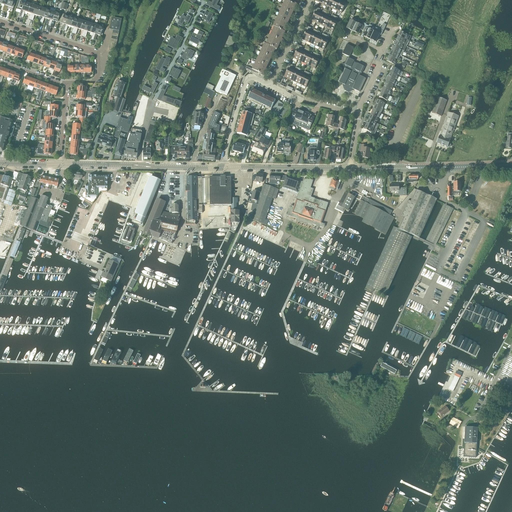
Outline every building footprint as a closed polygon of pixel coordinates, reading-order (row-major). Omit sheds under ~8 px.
[(12,7),(14,7),(15,0),(8,0),(5,11),(7,12),(8,7),(11,7),(12,7)] [(217,6),(219,0),(218,0),(214,0),(212,4),(209,2),(207,5),(219,11),(221,8),(217,6)] [(293,9),(296,3),(292,2),(292,1),(290,0),(285,0),(283,4),(293,9)] [(333,9),(337,1),(335,0),(331,0),(328,7),(333,9)] [(337,11),(341,3),(337,1),(333,9),(337,11)] [(28,13),(31,5),(26,3),(21,17),(23,17),(25,12),(28,13)] [(341,13),(345,5),(341,3),(337,11),(341,13)] [(291,13),(293,9),(283,4),(281,8),(291,13)] [(38,16),(40,8),(36,6),(31,20),(33,20),(35,15),(38,16)] [(289,17),(291,13),(281,8),(279,13),(289,17)] [(47,19),(50,11),(45,9),(41,23),(43,24),(44,18),(47,19)] [(206,11),(202,19),(205,21),(209,23),(213,15),(209,13),(206,11)] [(57,22),(60,14),(55,12),(51,26),(52,27),(54,21),(57,22)] [(316,23),(320,14),(315,12),(311,21),(316,23)] [(287,22),(289,17),(279,13),(277,17),(287,22)] [(320,25),(324,16),(320,14),(316,23),(320,25)] [(186,18),(182,16),(178,25),(182,27),(184,22),(188,24),(192,17),(188,15),(186,18)] [(324,27),(328,18),(324,16),(320,25),(324,27)] [(71,27),(74,18),(69,17),(64,31),(66,31),(68,26),(71,27)] [(119,31),(122,19),(112,17),(109,29),(119,31)] [(285,26),(287,22),(277,17),(275,22),(285,26)] [(329,29),(333,21),(328,18),(324,27),(329,29)] [(81,30),(83,22),(79,20),(74,34),(76,34),(78,29),(81,30)] [(363,31),(366,25),(366,24),(357,20),(356,23),(352,31),(358,34),(360,30),(363,31)] [(333,31),(337,22),(333,21),(329,29),(333,31)] [(352,31),(356,23),(350,21),(347,29),(352,31)] [(284,31),(283,31),(285,26),(275,22),(273,26),(274,27),(284,31)] [(90,33),(93,25),(88,23),(84,37),(86,37),(88,32),(90,33)] [(375,28),(369,25),(368,26),(366,25),(363,31),(366,32),(364,37),(370,39),(375,28)] [(100,36),(103,28),(98,26),(93,40),(95,40),(97,35),(100,36)] [(274,27),(272,31),(273,32),(273,33),(273,34),(280,37),(281,37),(281,35),(282,36),(284,31),(274,27)] [(381,35),(383,31),(375,28),(370,39),(375,42),(379,34),(381,35)] [(280,37),(273,34),(273,33),(273,32),(272,31),(269,39),(269,40),(270,39),(271,39),(277,42),(278,43),(277,44),(278,44),(282,36),(281,35),(281,37),(280,37)] [(306,41),(311,33),(306,31),(302,39),(306,41)] [(408,41),(411,36),(400,32),(398,36),(406,40),(408,41)] [(191,37),(189,41),(198,45),(200,41),(202,37),(197,35),(193,33),(191,37)] [(311,44),(315,35),(311,33),(306,41),(311,44)] [(315,46),(319,37),(315,35),(311,44),(315,46)] [(182,38),(178,36),(176,40),(172,38),(170,41),(170,42),(168,45),(172,47),(176,49),(182,38)] [(232,49),(236,39),(230,36),(225,47),(232,49)] [(406,46),(408,41),(406,40),(398,36),(395,42),(406,46)] [(320,48),(324,39),(319,37),(315,46),(320,48)] [(277,42),(271,39),(270,39),(269,40),(269,39),(269,40),(266,44),(276,49),(278,44),(277,44),(278,43),(277,42)] [(324,39),(320,48),(324,50),(328,41),(324,39)] [(404,51),(406,46),(395,42),(393,46),(404,51)] [(276,49),(266,44),(265,43),(263,47),(272,52),(274,48),(276,49)] [(349,57),(354,48),(347,44),(342,54),(349,57)] [(11,54),(14,47),(8,45),(5,52),(11,54)] [(402,56),(404,51),(393,46),(391,51),(399,55),(402,56)] [(270,56),(272,52),(263,47),(261,52),(270,56)] [(183,56),(182,58),(187,60),(188,57),(191,59),(195,51),(190,49),(190,50),(187,48),(185,52),(184,52),(182,56),(183,56)] [(298,60),(302,52),(297,50),(293,58),(298,60)] [(400,61),(401,59),(398,58),(399,55),(391,51),(389,56),(397,60),(400,61)] [(27,60),(32,62),(35,55),(35,53),(32,52),(32,54),(29,53),(27,60)] [(268,61),(270,56),(261,52),(259,56),(268,61)] [(302,63),(306,54),(302,52),(298,60),(302,63)] [(307,65),(311,56),(306,54),(302,63),(307,65)] [(38,64),(40,57),(35,55),(32,62),(38,64)] [(49,68),(51,61),(52,58),(47,56),(46,59),(43,66),(49,68)] [(266,65),(268,61),(259,56),(257,60),(266,65)] [(311,67),(315,58),(311,56),(307,65),(311,67)] [(394,65),(397,60),(389,56),(386,61),(394,65)] [(43,66),(46,59),(40,57),(38,64),(43,66)] [(171,59),(167,57),(166,60),(162,58),(158,67),(162,68),(160,71),(163,73),(165,70),(163,68),(164,66),(166,67),(171,59)] [(315,69),(319,60),(315,58),(311,67),(315,69)] [(362,73),(365,67),(354,62),(354,61),(347,58),(344,65),(345,65),(343,68),(344,69),(338,82),(344,85),(344,86),(344,88),(344,89),(344,91),(348,93),(350,92),(351,91),(353,90),(353,89),(359,92),(366,79),(359,76),(361,72),(362,73)] [(264,69),(266,65),(257,60),(255,65),(264,69)] [(54,70),(57,63),(51,61),(49,68),(54,70)] [(60,72),(63,63),(57,61),(57,63),(54,70),(60,72)] [(261,75),(264,69),(255,65),(252,69),(247,67),(246,69),(257,74),(257,73),(261,75)] [(173,68),(169,76),(173,77),(173,78),(177,79),(181,71),(177,69),(177,70),(173,68)] [(398,76),(401,71),(393,68),(391,73),(398,76)] [(7,78),(9,71),(4,69),(0,78),(0,83),(1,84),(3,76),(7,78)] [(289,79),(293,71),(288,69),(284,77),(289,79)] [(293,81),(297,73),(293,71),(289,79),(293,81)] [(18,82),(20,75),(15,73),(12,80),(12,82),(10,85),(9,87),(11,88),(13,84),(14,84),(15,81),(18,82)] [(297,83),(301,75),(297,73),(293,81),(297,83)] [(396,81),(398,76),(391,73),(388,78),(396,81)] [(221,93),(222,93),(223,93),(223,94),(227,95),(236,76),(235,76),(232,74),(232,75),(231,74),(230,74),(229,75),(228,77),(227,77),(226,77),(224,76),(223,76),(222,76),(222,77),(216,90),(216,91),(221,93)] [(302,85),(306,77),(301,75),(297,83),(302,85)] [(306,87),(310,79),(306,77),(302,85),(306,87)] [(394,86),(396,81),(388,78),(386,83),(394,86)] [(34,88),(37,81),(31,79),(28,85),(28,88),(26,91),(28,92),(30,86),(34,88)] [(119,83),(118,82),(113,96),(116,98),(112,110),(118,112),(123,99),(120,98),(125,84),(120,83),(121,82),(120,82),(119,83)] [(45,91),(47,84),(42,83),(39,89),(39,92),(37,95),(38,95),(36,100),(39,101),(42,92),(41,91),(42,90),(45,91)] [(153,94),(158,84),(154,83),(151,90),(147,88),(148,88),(146,87),(144,86),(142,90),(149,93),(150,92),(153,94)] [(391,91),(394,86),(386,83),(384,88),(391,91)] [(50,93),(53,86),(47,84),(45,91),(47,92),(47,94),(48,95),(46,98),(48,99),(49,97),(50,93)] [(79,87),(78,93),(96,94),(96,89),(92,89),(92,92),(86,91),(86,88),(87,88),(88,84),(84,84),(84,87),(79,87)] [(53,94),(56,95),(58,89),(53,86),(50,93),(53,94)] [(389,96),(391,91),(384,88),(381,92),(389,96)] [(247,99),(252,101),(257,91),(252,89),(247,99)] [(251,102),(256,104),(261,94),(257,91),(252,101),(251,102)] [(387,101),(389,96),(381,92),(379,97),(387,101)] [(266,96),(261,94),(256,104),(261,107),(262,104),(266,96)] [(164,96),(161,101),(166,103),(166,102),(180,107),(182,102),(176,100),(175,100),(164,96)] [(270,98),(266,96),(262,104),(266,107),(270,98)] [(221,98),(215,112),(221,114),(223,115),(226,106),(228,107),(228,108),(231,102),(232,99),(229,97),(228,101),(221,98)] [(441,117),(447,101),(438,97),(435,107),(432,113),(441,117)] [(271,110),(275,100),(270,98),(266,107),(266,108),(271,110)] [(383,109),(385,104),(386,104),(378,100),(375,105),(383,109)] [(57,112),(58,106),(51,105),(51,102),(46,101),(45,105),(51,105),(50,111),(57,112)] [(276,116),(284,106),(279,101),(270,112),(276,116)] [(91,105),(92,103),(80,102),(80,105),(77,105),(76,111),(84,112),(85,106),(91,106),(91,105)] [(381,114),(383,109),(375,105),(373,110),(381,114)] [(293,114),(290,120),(300,124),(305,112),(304,111),(301,110),(298,109),(298,110),(295,109),(293,114)] [(379,119),(381,114),(373,110),(371,115),(379,119)] [(50,111),(46,111),(45,117),(44,120),(50,120),(51,117),(57,118),(57,112),(50,111)] [(85,121),(86,118),(85,118),(85,115),(84,115),(84,112),(76,111),(76,117),(80,117),(80,120),(85,121)] [(208,130),(208,131),(215,132),(221,133),(221,132),(222,126),(219,125),(218,124),(220,121),(223,115),(221,114),(215,112),(213,117),(209,125),(208,130)] [(243,112),(241,117),(253,120),(254,115),(243,112)] [(305,112),(300,124),(305,126),(304,129),(309,131),(312,122),(314,117),(311,116),(311,115),(308,114),(309,113),(305,112)] [(450,140),(459,116),(449,112),(440,136),(450,140)] [(203,118),(204,119),(204,113),(198,113),(198,115),(193,114),(192,125),(202,127),(203,118)] [(114,137),(120,139),(115,154),(121,156),(124,145),(125,142),(134,115),(131,114),(128,121),(120,118),(114,137)] [(335,129),(337,123),(334,122),(335,117),(329,115),(326,126),(332,127),(332,129),(335,129)] [(377,123),(379,119),(371,115),(369,120),(377,123)] [(0,151),(2,152),(5,140),(6,141),(12,121),(0,117),(0,151)] [(241,117),(240,123),(250,126),(251,126),(253,120),(241,117)] [(345,130),(347,120),(341,118),(340,124),(337,123),(335,129),(338,130),(339,129),(345,130)] [(46,130),(54,131),(54,125),(53,125),(50,124),(50,121),(50,120),(44,120),(44,121),(43,121),(43,122),(44,122),(44,124),(43,127),(46,128),(46,130)] [(85,125),(85,121),(80,120),(79,124),(73,124),(72,130),(80,131),(80,125),(85,125)] [(374,128),(377,123),(369,120),(366,125),(374,128)] [(149,143),(156,122),(152,121),(145,142),(149,143)] [(240,123),(238,128),(249,131),(250,126),(240,123)] [(372,133),(374,128),(366,125),(364,130),(372,133)] [(259,140),(257,143),(267,147),(268,148),(269,146),(271,141),(263,137),(267,130),(261,127),(255,138),(259,140)] [(137,158),(139,143),(140,143),(142,132),(141,131),(136,130),(136,128),(132,128),(132,129),(131,129),(131,131),(130,131),(127,141),(127,143),(125,142),(124,145),(126,145),(124,156),(137,158)] [(247,136),(249,131),(238,128),(237,133),(247,136)] [(204,140),(203,150),(205,150),(205,152),(210,153),(210,152),(212,152),(212,150),(214,141),(215,132),(208,131),(207,140),(204,140)] [(100,136),(98,143),(110,148),(111,146),(115,147),(116,140),(113,139),(112,140),(100,136)] [(449,147),(450,147),(451,147),(451,146),(451,145),(450,144),(449,144),(450,140),(440,136),(437,143),(448,147),(449,147)] [(169,148),(169,137),(164,137),(164,138),(160,138),(160,142),(157,142),(157,150),(163,150),(163,148),(169,148)] [(289,154),(291,154),(291,150),(292,148),(291,148),(291,145),(290,144),(290,143),(292,143),(292,140),(284,139),(284,142),(284,154),(285,154),(285,155),(289,155),(289,154)] [(267,147),(257,143),(256,142),(253,149),(263,154),(265,150),(267,147)] [(248,151),(250,145),(246,144),(245,146),(234,143),(232,151),(244,154),(245,150),(248,151)] [(308,151),(308,160),(316,160),(316,155),(319,155),(320,152),(322,144),(319,144),(318,143),(317,148),(308,148),(308,151)] [(183,147),(183,144),(177,144),(177,146),(171,146),(171,153),(176,153),(175,157),(182,157),(183,147)] [(193,152),(193,144),(186,144),(186,147),(183,147),(182,157),(189,158),(189,152),(193,152)] [(334,152),(335,146),(332,145),(332,148),(326,147),(324,159),(330,160),(331,152),(334,152)] [(369,158),(371,149),(365,148),(365,145),(362,145),(361,151),(364,152),(363,157),(369,158)] [(343,160),(345,149),(338,148),(338,146),(335,146),(334,152),(338,153),(337,158),(343,160)] [(205,152),(204,158),(215,160),(216,150),(212,150),(212,152),(210,152),(210,153),(205,152)] [(80,178),(81,178),(82,174),(80,173),(74,172),(73,180),(78,181),(77,183),(78,183),(75,190),(79,191),(82,183),(80,182),(80,178)] [(21,193),(25,194),(26,191),(31,177),(23,174),(23,175),(19,173),(15,182),(19,184),(18,188),(21,190),(20,192),(21,193)] [(3,176),(0,175),(0,198),(4,200),(8,189),(12,178),(3,176)] [(270,175),(270,184),(276,184),(277,180),(285,181),(287,176),(283,176),(280,176),(280,175),(270,175)] [(51,185),(54,186),(54,188),(57,189),(57,187),(59,180),(41,176),(41,178),(37,177),(33,189),(31,195),(36,198),(40,187),(41,183),(43,184),(43,186),(45,186),(46,184),(49,185),(48,187),(51,187),(51,185)] [(106,193),(107,176),(88,176),(88,185),(85,185),(85,188),(81,188),(77,195),(80,197),(91,205),(99,192),(106,193)] [(285,181),(283,188),(299,193),(294,206),(291,205),(287,215),(297,219),(297,220),(312,225),(312,224),(324,228),(325,224),(321,223),(326,210),(328,204),(328,203),(326,202),(320,200),(319,204),(314,203),(315,198),(309,196),(310,195),(307,194),(308,191),(310,192),(313,180),(310,179),(304,179),(303,181),(287,176),(285,181)] [(151,177),(133,219),(143,223),(160,180),(151,177)] [(187,187),(197,187),(197,177),(187,177),(187,187)] [(210,205),(231,205),(231,177),(210,177),(210,205)] [(336,188),(338,181),(334,180),(330,189),(332,190),(333,187),(336,188)] [(451,187),(447,187),(447,196),(448,196),(451,196),(451,194),(454,194),(461,193),(461,191),(460,183),(460,182),(457,182),(457,183),(454,183),(454,187),(451,187)] [(399,188),(399,184),(390,184),(390,191),(398,191),(398,196),(406,196),(406,188),(399,188)] [(268,221),(265,220),(272,198),(275,199),(279,190),(264,185),(261,193),(260,193),(262,194),(256,211),(254,218),(253,221),(266,225),(268,221)] [(197,187),(187,187),(186,187),(186,192),(187,192),(187,212),(188,212),(188,214),(186,214),(186,224),(196,225),(196,221),(197,220),(197,221),(198,221),(197,187)] [(4,200),(3,203),(11,206),(16,192),(8,189),(4,200)] [(404,217),(399,229),(410,234),(419,238),(436,201),(437,199),(416,190),(411,201),(408,200),(401,216),(404,217)] [(254,211),(256,211),(262,194),(260,193),(253,191),(251,203),(253,203),(251,210),(254,211)] [(364,219),(371,205),(356,197),(355,197),(345,192),(343,191),(338,202),(334,209),(340,212),(342,207),(345,209),(345,210),(347,211),(349,211),(364,219)] [(24,202),(27,195),(25,194),(21,193),(18,200),(24,202)] [(39,200),(30,197),(19,225),(36,231),(41,220),(46,222),(48,217),(52,218),(55,212),(51,210),(52,207),(46,205),(49,198),(41,195),(39,200)] [(179,218),(179,216),(175,215),(161,212),(165,203),(157,200),(144,233),(172,244),(176,234),(176,231),(177,231),(180,219),(179,218)] [(443,204),(426,240),(435,245),(436,245),(453,209),(443,204)] [(364,219),(362,222),(381,232),(382,233),(385,234),(394,218),(371,205),(364,219)] [(240,224),(240,211),(231,211),(231,224),(240,224)] [(130,243),(131,240),(135,230),(128,227),(123,240),(130,243)] [(20,243),(25,231),(21,229),(17,241),(20,243)] [(10,257),(14,259),(20,243),(16,242),(10,257)] [(13,260),(9,258),(2,277),(6,278),(13,260)] [(178,266),(157,258),(155,262),(176,271),(178,266)] [(111,281),(119,264),(111,260),(106,269),(108,270),(107,273),(104,272),(101,276),(111,281)] [(136,281),(132,279),(127,290),(131,292),(136,281)] [(128,298),(124,296),(118,309),(122,311),(128,298)] [(110,334),(106,333),(101,345),(104,347),(110,334)] [(103,350),(99,348),(93,362),(97,364),(103,350)] [(112,351),(108,349),(102,361),(106,363),(112,351)] [(122,352),(117,350),(112,362),(116,364),(122,352)] [(132,354),(129,353),(124,364),(127,366),(132,354)] [(141,355),(138,354),(133,364),(136,366),(141,355)] [(398,371),(383,363),(381,367),(396,375),(398,371)] [(442,416),(450,410),(446,405),(438,411),(442,416)] [(463,457),(476,458),(477,428),(465,427),(463,457)]
